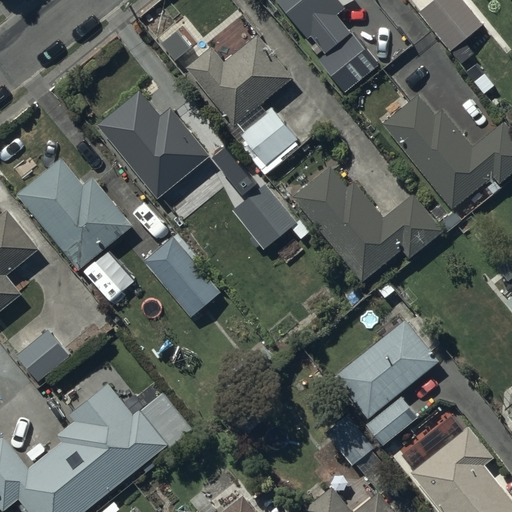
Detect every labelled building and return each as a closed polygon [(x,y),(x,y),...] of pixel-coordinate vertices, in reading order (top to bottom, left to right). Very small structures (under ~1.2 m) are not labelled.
[(275,0),(308,40),(311,37),(325,54),(322,56),(350,90),(377,66),(336,17),(345,9),(337,0),(275,0)] [(483,26),(461,0),(435,0),(419,14),(451,52),(483,26)] [(166,9),(149,25),(163,40),(180,25),(166,9)] [(188,68),(234,128),(236,126),(241,132),(239,133),(266,166),(298,140),(275,109),(269,113),(262,104),(293,80),(259,35),(223,63),(212,49),(188,68)] [(140,90),(96,125),(157,199),(211,156),(173,109),(162,117),(140,90)] [(422,101),(387,129),(456,214),(497,182),(503,189),(511,181),(511,130),(508,125),(475,151),(446,115),(439,121),(422,101)] [(62,159),(17,195),(79,271),(133,227),(93,178),(84,186),(62,159)] [(334,171),(297,201),(365,288),(406,256),(413,265),(448,237),(418,199),(386,224),(358,188),(352,193),(334,171)] [(297,223),(266,184),(232,210),(252,237),(249,239),(257,249),(260,246),(264,251),(297,223)] [(0,311),(21,295),(6,276),(38,250),(7,211),(0,217),(0,311)] [(143,261),(191,318),(221,293),(198,265),(201,262),(177,233),(143,261)] [(439,363),(406,321),(335,377),(371,422),(365,426),(382,446),(420,416),(401,393),(439,363)] [(50,329),(48,331),(17,356),(38,382),(71,355),(50,329)] [(19,492),(34,511),(76,511),(170,439),(142,403),(133,409),(108,377),(70,407),(75,414),(58,428),(63,434),(29,461),(5,430),(0,433),(0,502),(2,505),(19,492)] [(242,398),(225,414),(246,436),(263,419),(242,398)] [(348,415),(326,434),(352,467),(375,448),(348,415)] [(493,458),(469,427),(411,474),(441,511),(511,511),(511,499),(484,465),(493,458)] [(351,511),(333,488),(305,510),(306,511),(396,511),(380,491),(353,511),(351,511)] [(259,511),(247,496),(226,511),(259,511)]
